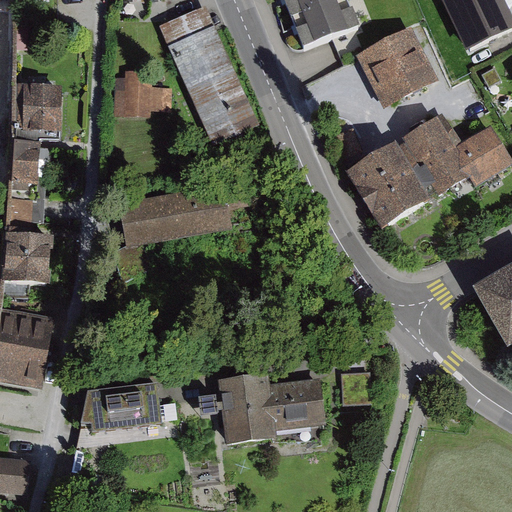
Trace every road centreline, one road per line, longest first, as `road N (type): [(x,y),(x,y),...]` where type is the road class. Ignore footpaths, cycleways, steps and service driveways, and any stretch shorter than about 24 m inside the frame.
road 1 (residential): [(103,0),(78,309),(36,511)]
road 2 (tertiary): [(404,327),(327,219),(235,0)]
road 3 (track): [(392,511),(420,405),(437,380)]
road 4 (tertiary): [(511,413),(404,327)]
road 5 (residential): [(511,254),(404,327)]
